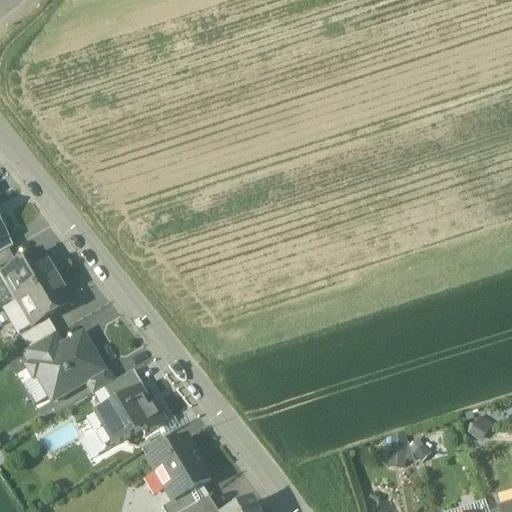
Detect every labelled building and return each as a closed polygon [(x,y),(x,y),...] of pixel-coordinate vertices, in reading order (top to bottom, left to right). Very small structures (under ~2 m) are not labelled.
[(4,241),(0,242),(0,256),(8,252),(12,249),(7,238),(3,240),(4,241)] [(0,256),(0,270),(14,262),(8,252),(0,256)] [(41,254),(3,276),(18,302),(56,280),(41,254)] [(56,280),(18,302),(4,310),(18,336),(33,327),(33,328),(71,306),(56,280)] [(49,324),(21,340),(28,352),(55,336),(56,336),(49,324)] [(28,352),(24,355),(31,367),(62,348),(55,336),(28,352)] [(31,367),(30,367),(28,372),(33,381),(42,376),(48,387),(46,388),(45,393),(50,402),(55,403),(86,385),(105,374),(104,373),(88,346),(72,355),(67,345),(62,348),(31,367)] [(105,374),(86,385),(93,397),(103,391),(113,385),(106,372),(104,373),(105,374)] [(113,385),(103,391),(112,407),(138,392),(139,393),(144,390),(134,373),(113,385)] [(112,407),(103,413),(111,426),(95,436),(105,453),(141,432),(144,437),(164,425),(154,407),(149,410),(139,393),(138,392),(112,407)] [(402,434),(384,437),(390,470),(405,467),(404,462),(424,458),(420,440),(404,444),(402,434)] [(163,440),(142,452),(148,463),(169,451),(163,440)] [(169,451),(148,463),(172,504),(190,494),(210,482),(186,440),(169,451)] [(172,504),(162,511),(187,511),(197,507),(190,494),(172,504)] [(197,507),(187,511),(214,511),(208,500),(197,507)]
